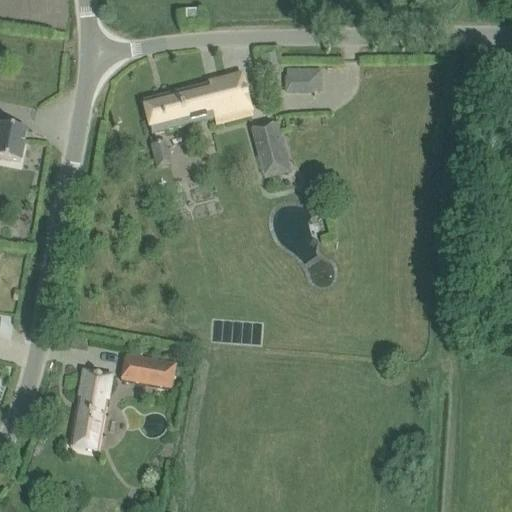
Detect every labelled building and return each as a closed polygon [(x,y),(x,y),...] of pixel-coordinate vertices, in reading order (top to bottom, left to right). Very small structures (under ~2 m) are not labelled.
[(185,11),(186,23),(197,22),(196,11),(185,11)] [(285,95),(314,95),(314,94),(320,94),(320,71),(285,70),(285,95)] [(143,102),(151,136),(215,120),(216,125),(251,116),(241,77),(143,102)] [(0,158),(20,163),(26,131),(16,129),(16,126),(0,122),(0,158)] [(252,131),(264,180),(289,173),(276,124),(252,131)] [(149,147),(156,171),(172,167),(165,143),(149,147)] [(121,382),(171,391),(175,366),(125,357),(121,382)] [(69,449),(97,454),(111,378),(83,373),(69,449)]
